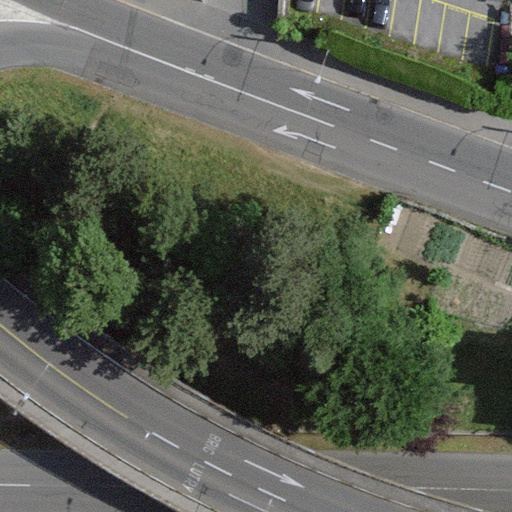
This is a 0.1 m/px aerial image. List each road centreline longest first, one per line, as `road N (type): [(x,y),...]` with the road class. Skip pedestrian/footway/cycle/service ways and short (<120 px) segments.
road 1 (secondary): [(0,485),(511,498)]
road 2 (primary): [(0,320),(36,354),(191,454),(331,511)]
road 3 (primary): [(511,195),(164,63)]
road 4 (primary): [(164,63),(0,47)]
road 5 (primary): [(164,63),(35,0)]
